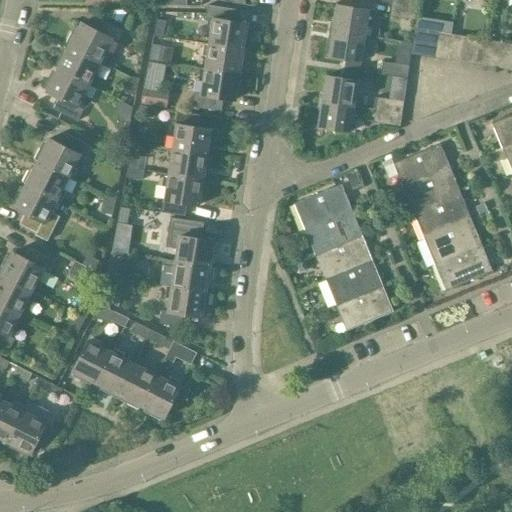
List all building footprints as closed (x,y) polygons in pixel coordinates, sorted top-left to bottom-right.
[(392,2),(392,4),(390,16),(416,20),(417,7),(392,2)] [(367,9),(336,4),(333,30),(363,35),(367,9)] [(246,50),(250,25),(233,22),(236,9),(208,5),(205,18),(212,19),(208,43),(246,50)] [(121,24),(125,19),(122,18),(126,10),(111,10),(106,17),(121,24)] [(76,21),(75,23),(64,44),(99,62),(111,39),(117,42),(123,31),(96,17),(90,29),(76,21)] [(162,37),(165,21),(155,19),(152,35),(162,37)] [(410,54),(422,56),(426,30),(414,28),(410,54)] [(329,55),(359,60),(363,35),(333,30),(329,55)] [(422,56),(434,58),(437,32),(426,30),(422,56)] [(437,32),(434,58),(445,60),(449,34),(437,32)] [(445,60),(457,62),(461,36),(449,34),(445,60)] [(474,38),(461,36),(457,62),(470,64),(474,38)] [(486,40),(474,38),(470,64),(483,66),(486,40)] [(486,40),(483,66),(495,68),(499,42),(486,40)] [(511,44),(499,42),(495,68),(507,70),(511,44)] [(204,68),(241,75),(246,50),(208,43),(204,68)] [(64,44),(52,66),(87,84),(99,62),(64,44)] [(151,44),(148,58),(147,60),(157,63),(160,45),(151,44)] [(407,78),(409,65),(382,62),(380,74),(407,78)] [(75,121),(81,110),(75,107),(87,84),(52,66),(41,89),(55,97),(49,108),(75,121)] [(222,97),(237,99),(241,75),(204,68),(200,93),(193,92),(191,105),(220,110),(222,97)] [(325,75),(321,100),(352,105),(356,80),(325,75)] [(135,94),(138,78),(128,76),(125,93),(135,94)] [(403,101),(377,97),(375,109),(401,113),(403,101)] [(317,126),(348,131),(352,105),(321,100),(317,126)] [(137,115),(153,118),(155,108),(139,105),(137,115)] [(373,122),(399,126),(401,113),(375,109),(373,122)] [(209,154),(213,129),(196,126),(198,114),(175,111),(173,124),(174,124),(171,148),(209,154)] [(511,113),(491,122),(501,147),(511,143),(511,113)] [(33,160),(67,177),(78,156),(84,159),(91,147),(65,134),(60,145),(44,137),(33,160)] [(511,172),(511,143),(501,147),(511,173),(511,172)] [(439,144),(393,163),(403,188),(449,169),(439,144)] [(167,174),(205,180),(209,154),(171,148),(167,174)] [(129,151),(126,167),(136,169),(140,153),(129,151)] [(67,177),(33,160),(21,182),(56,200),(67,177)] [(143,170),(136,169),(126,167),(124,177),(141,180),(143,170)] [(403,188),(413,214),(459,194),(449,169),(403,188)] [(201,205),(205,180),(167,174),(163,199),(161,199),(159,211),(183,215),(185,203),(201,205)] [(47,241),(59,217),(50,212),(56,200),(21,182),(10,205),(25,212),(19,224),(36,232),(35,235),(47,241)] [(294,205),(304,230),(351,210),(341,185),(294,205)] [(424,239),(470,220),(459,194),(413,214),(424,239)] [(111,215),(115,198),(105,196),(102,213),(111,215)] [(351,210),(304,230),(315,255),(361,235),(351,210)] [(212,268),(216,243),(201,240),(204,223),(170,218),(166,247),(176,249),(174,262),(212,268)] [(424,239),(434,264),(480,244),(470,220),(424,239)] [(361,235),(315,255),(325,280),(372,260),(361,235)] [(490,270),(480,244),(434,264),(444,289),(490,270)] [(0,264),(0,274),(30,290),(41,269),(47,273),(54,260),(28,247),(22,258),(7,250),(0,264)] [(123,253),(110,250),(105,276),(115,277),(118,261),(122,262),(123,253)] [(87,256),(82,265),(82,266),(92,271),(93,270),(96,262),(87,256)] [(68,272),(97,288),(100,274),(93,270),(92,271),(82,266),(82,265),(74,260),(68,272)] [(325,280),(335,305),(382,285),(372,260),(325,280)] [(170,286),(208,293),(212,268),(174,262),(170,286)] [(0,303),(19,313),(30,290),(0,274),(0,303)] [(346,330),(392,310),(382,285),(335,305),(346,330)] [(158,323),(186,328),(188,316),(204,318),(208,293),(170,286),(167,307),(161,307),(158,323)] [(0,303),(0,346),(8,350),(13,339),(7,336),(19,313),(0,303)] [(108,319),(123,327),(128,318),(112,311),(108,319)] [(77,333),(84,318),(76,313),(68,328),(77,333)] [(135,322),(130,331),(145,338),(149,329),(135,322)] [(161,346),(165,337),(149,329),(145,338),(161,346)] [(70,375),(92,386),(110,352),(87,340),(70,375)] [(162,360),(171,364),(175,357),(189,364),(196,352),(172,340),(162,360)] [(110,352),(92,386),(115,398),(133,363),(110,352)] [(0,368),(3,370),(8,362),(0,357),(0,368)] [(115,398),(137,409),(155,375),(133,363),(115,398)] [(12,374),(28,382),(31,373),(16,365),(12,374)] [(160,421),(178,386),(155,375),(137,409),(160,421)] [(58,397),(61,389),(62,389),(47,381),(42,390),(58,397)] [(0,400),(0,443),(4,446),(21,411),(0,400)] [(4,446),(26,457),(44,423),(49,413),(39,407),(33,418),(21,411),(4,446)]
